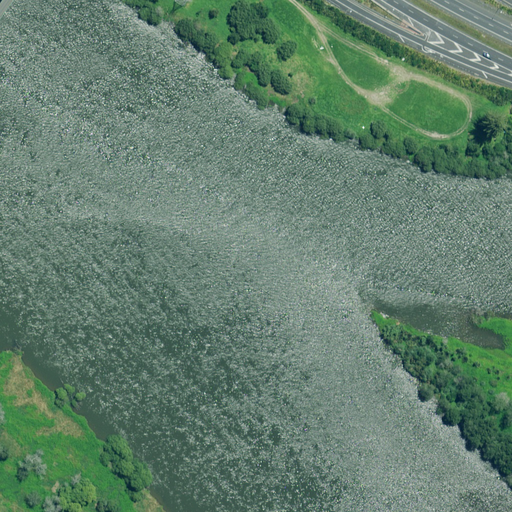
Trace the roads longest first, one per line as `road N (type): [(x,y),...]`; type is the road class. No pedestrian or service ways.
road 1 (motorway): [(511,77),(343,0)]
road 2 (motorway): [(511,62),(391,0)]
